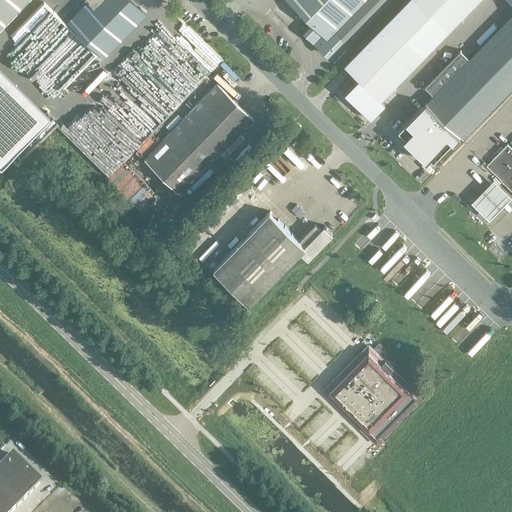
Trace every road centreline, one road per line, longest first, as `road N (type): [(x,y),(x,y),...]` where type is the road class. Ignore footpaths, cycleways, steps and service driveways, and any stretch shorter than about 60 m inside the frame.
road 1 (unclassified): [(510,309),(194,0)]
road 2 (secondary): [(250,511),(0,267)]
road 3 (unknown): [(345,149),(487,5)]
